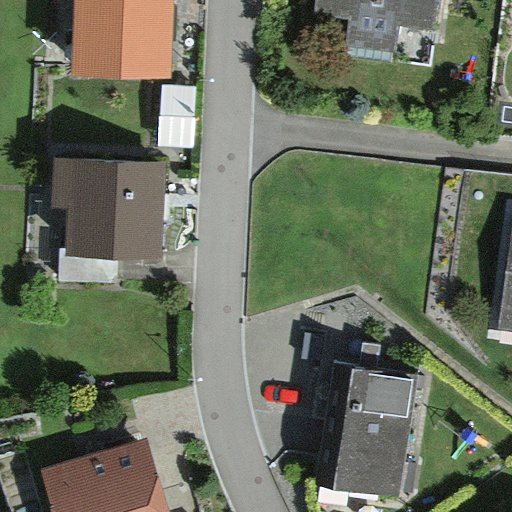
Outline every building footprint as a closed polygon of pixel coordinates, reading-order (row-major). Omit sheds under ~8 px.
[(75,0),(71,73),(171,79),(173,44),(176,0),(75,0)] [(439,0),(317,0),(316,14),(353,18),(349,47),(395,52),(398,24),(436,29),(439,0)] [(198,86),(163,84),(161,115),(196,117),(198,86)] [(194,147),(196,117),(161,115),(160,145),(194,147)] [(167,163),(55,157),(52,209),(66,210),(64,255),(161,261),(165,202),(167,163)] [(511,230),(498,330),(511,331),(511,230)] [(382,371),(336,364),(318,485),(398,497),(416,379),(381,374),(382,371)] [(93,454),(43,468),(55,511),(169,511),(148,438),(93,454)]
